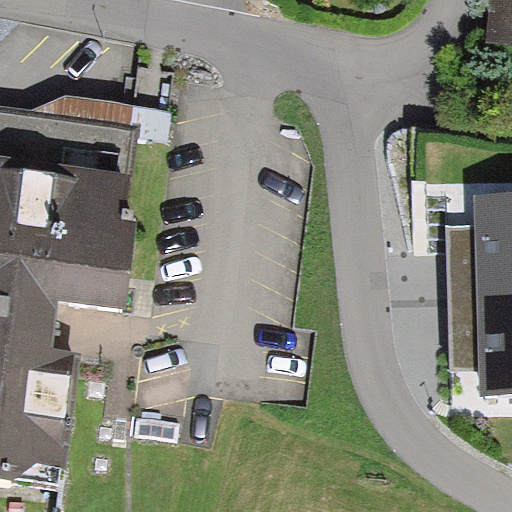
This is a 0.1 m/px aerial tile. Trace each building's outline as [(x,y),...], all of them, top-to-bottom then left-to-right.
[(511,0),(499,0),(497,38),(511,38),(511,0)] [(0,469),(5,465),(57,470),(70,357),(44,354),(49,306),(112,313),(131,136),(24,124),(0,121),(0,469)] [(475,179),(451,180),(456,378),(480,378),(475,179)] [(511,206),(483,207),(486,300),(511,299),(511,206)] [(511,299),(486,300),(488,395),(511,394),(511,299)]
